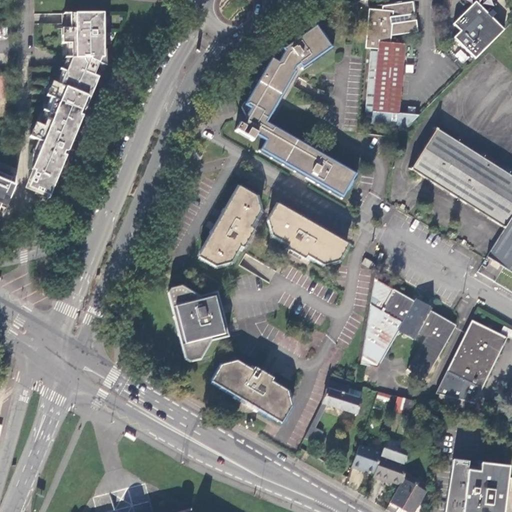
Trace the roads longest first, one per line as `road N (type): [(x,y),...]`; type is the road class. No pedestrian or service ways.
road 1 (residential): [(173,119),(511,309)]
road 2 (tertiary): [(205,15),(54,335)]
road 3 (secondary): [(340,511),(77,350)]
road 4 (secondary): [(67,373),(328,511)]
road 5 (tertiary): [(77,350),(173,119)]
road 6 (secondary): [(10,511),(67,373)]
road 7 (secondary): [(41,356),(0,479)]
